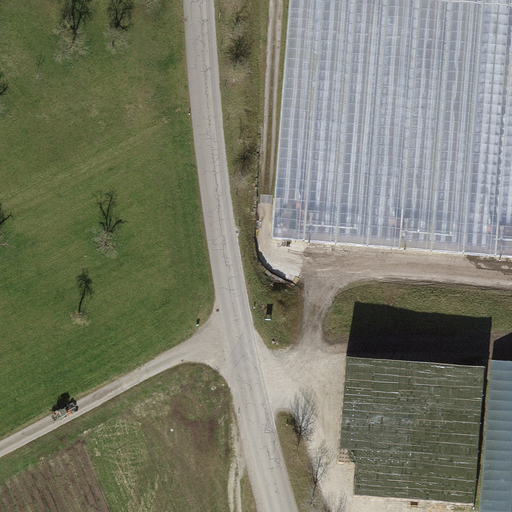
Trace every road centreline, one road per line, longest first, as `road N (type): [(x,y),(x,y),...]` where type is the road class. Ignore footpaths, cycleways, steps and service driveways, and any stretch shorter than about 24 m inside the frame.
road 1 (unclassified): [(199,0),(238,337),(280,511)]
road 2 (track): [(276,0),(267,257),(511,274)]
road 3 (track): [(247,384),(400,350),(511,354)]
road 4 (track): [(238,337),(184,353),(0,455)]
